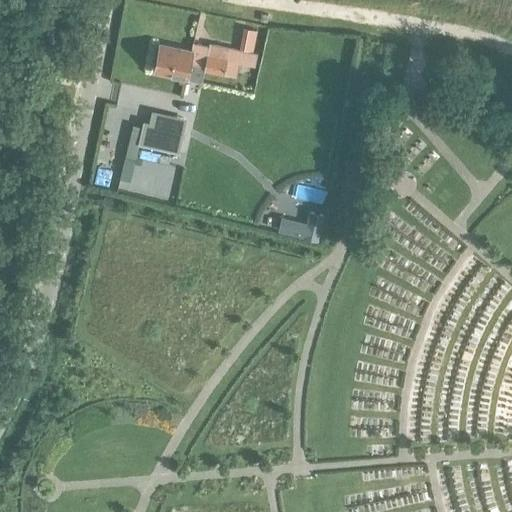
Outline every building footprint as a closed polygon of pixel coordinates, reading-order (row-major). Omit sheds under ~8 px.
[(261,12),(259,20),(267,21),(268,13),(261,12)] [(205,69),(204,71),(224,75),(236,78),(240,63),(254,65),(256,51),(254,51),(258,30),(243,27),(239,48),(210,42),(209,44),(210,45),(209,45),(206,59),(205,69)] [(161,44),(155,70),(170,73),(169,77),(186,80),(189,66),(205,69),(206,59),(209,45),(194,42),(192,51),(161,44)] [(142,126),(139,143),(140,143),(179,152),(184,130),(149,122),(143,121),(142,126)] [(283,218),(280,230),(317,240),(324,215),(311,212),(308,224),(283,218)]
